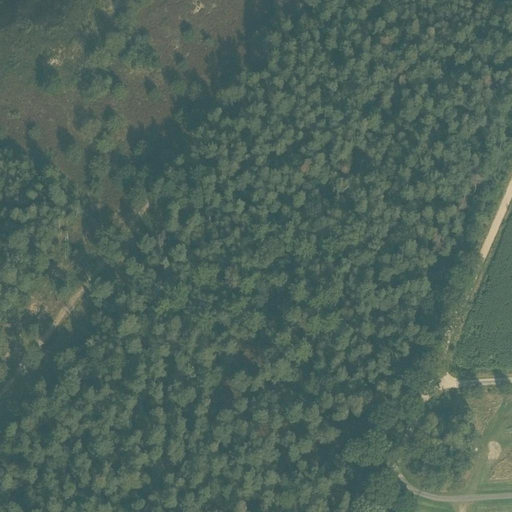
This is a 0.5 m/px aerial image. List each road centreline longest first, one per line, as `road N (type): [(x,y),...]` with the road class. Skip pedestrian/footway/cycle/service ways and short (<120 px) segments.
road 1 (track): [(305,0),(0,395)]
road 2 (track): [(376,511),(511,188)]
